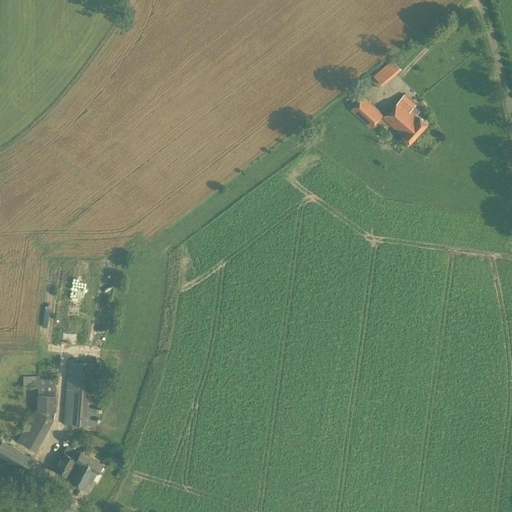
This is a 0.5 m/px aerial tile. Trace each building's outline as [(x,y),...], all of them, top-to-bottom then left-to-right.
[(400,69),(392,59),(373,76),(381,86),(400,69)] [(411,109),(415,104),(404,94),(384,115),(382,118),(383,119),(401,136),(409,143),(426,123),(419,117),(411,109)] [(350,110),(370,128),(383,114),(362,95),(350,109),(350,110)] [(68,360),(62,424),(95,426),(100,363),(68,360)] [(37,393),(37,409),(34,408),(17,440),(35,451),(54,419),(55,410),(56,410),(56,394),(55,394),(56,383),(58,383),(58,381),(56,381),(56,378),(40,378),(40,376),(23,376),(23,387),(38,387),(38,393),(37,393)] [(32,458),(0,439),(0,461),(23,475),(32,458)] [(102,464),(80,451),(75,459),(62,452),(52,469),(65,476),(64,478),(86,490),(97,471),(102,464)]
